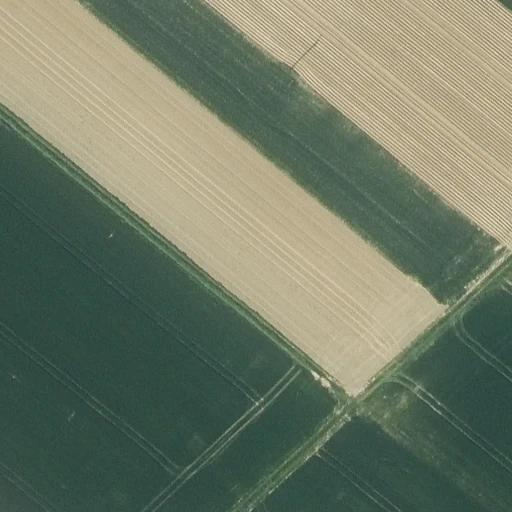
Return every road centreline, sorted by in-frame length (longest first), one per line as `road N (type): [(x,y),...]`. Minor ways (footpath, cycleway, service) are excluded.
road 1 (track): [(370,423),(0,113)]
road 2 (track): [(272,511),(511,294)]
